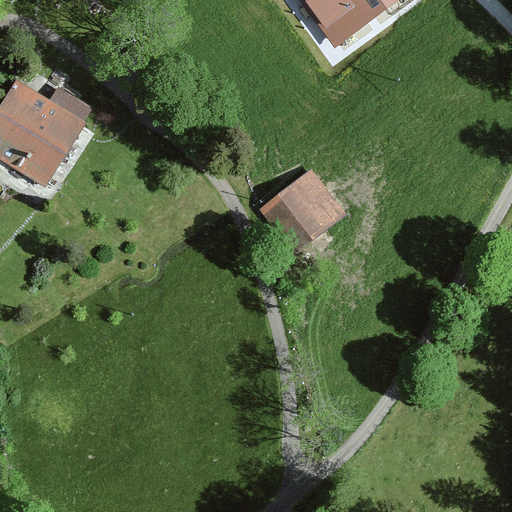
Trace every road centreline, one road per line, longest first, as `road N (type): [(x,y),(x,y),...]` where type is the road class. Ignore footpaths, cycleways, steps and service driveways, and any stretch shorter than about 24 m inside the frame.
road 1 (track): [(291,497),(288,365),(247,220),(144,104),(19,23)]
road 2 (unclassified): [(511,191),(355,441),(272,511)]
